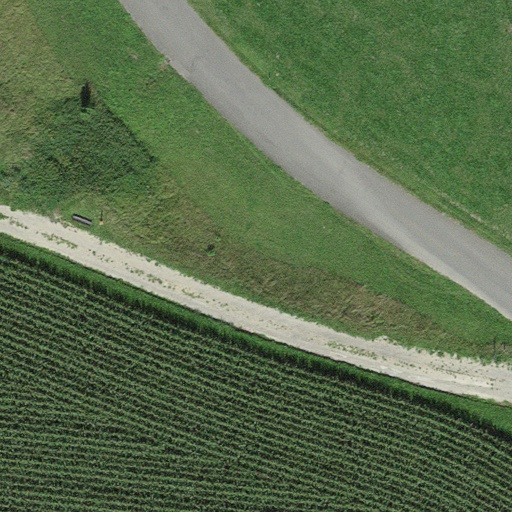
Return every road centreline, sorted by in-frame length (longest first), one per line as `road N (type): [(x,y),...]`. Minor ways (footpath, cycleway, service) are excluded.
road 1 (track): [(0,218),(371,357),(511,387)]
road 2 (residential): [(151,0),(305,149),(511,289)]
